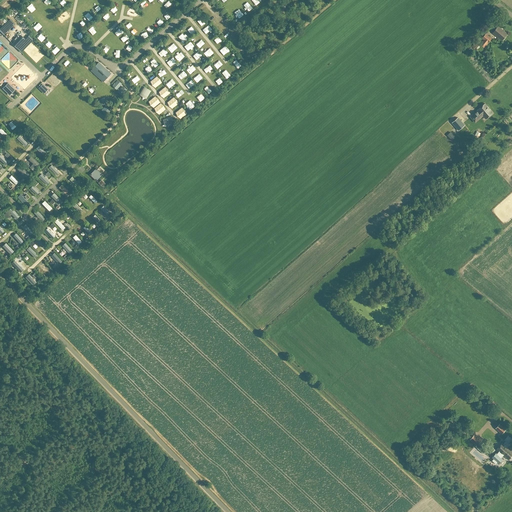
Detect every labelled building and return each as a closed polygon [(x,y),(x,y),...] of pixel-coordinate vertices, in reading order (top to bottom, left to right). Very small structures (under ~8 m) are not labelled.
[(37,31),(42,27),(39,23),(33,27),(37,31)] [(501,41),(507,34),(498,27),(492,34),(501,41)] [(42,42),(47,36),(43,33),(38,39),(42,42)] [(480,45),(484,48),(491,39),(486,34),(482,39),(483,40),(480,45)] [(16,48),(25,40),(20,35),(12,44),(16,48)] [(192,43),(189,46),(193,51),(197,48),(192,43)] [(220,49),(224,55),(230,51),(226,45),(220,49)] [(181,52),(175,56),(178,60),(184,56),(181,52)] [(11,69),(11,61),(17,62),(17,55),(4,54),(3,65),(7,66),(7,69),(11,69)] [(171,67),(177,63),(174,58),(168,62),(171,67)] [(92,69),(105,80),(111,74),(99,63),(92,69)] [(184,70),(178,75),(182,79),(187,74),(184,70)] [(137,75),(132,80),(135,84),(141,79),(137,75)] [(138,86),(142,92),(148,87),(144,81),(138,86)] [(15,89),(8,82),(2,89),(9,96),(15,89)] [(163,93),(168,89),(164,84),(159,88),(163,93)] [(169,100),(174,105),(179,100),(174,95),(169,100)] [(34,111),(39,106),(32,99),(27,105),(34,111)] [(188,101),(194,108),(196,106),(191,99),(188,101)] [(486,119),(487,118),(488,118),(491,116),(491,115),(493,113),(485,104),(478,110),(479,112),(478,113),(477,112),(470,117),(475,123),(483,116),(486,119)] [(111,111),(106,106),(102,110),(107,115),(111,111)] [(452,123),(458,131),(464,126),(458,118),(452,123)] [(1,129),(0,130),(0,131),(6,138),(8,135),(1,129)] [(451,132),(447,135),(452,141),(452,140),(456,137),(451,132)] [(22,135),(19,138),(24,146),(28,144),(22,135)] [(40,164),(32,156),(28,160),(33,164),(30,167),(33,171),(40,164)] [(51,164),(48,167),(57,176),(60,173),(51,164)] [(96,168),(91,174),(97,180),(103,175),(96,168)] [(48,185),(51,183),(42,174),(40,177),(48,185)] [(58,187),(69,197),(71,195),(61,184),(58,187)] [(31,189),(38,196),(40,194),(33,187),(31,189)] [(54,193),(51,195),(59,204),(62,201),(54,193)] [(89,198),(97,204),(99,201),(91,195),(89,198)] [(23,196),(19,199),(24,206),(28,203),(23,196)] [(42,204),(50,212),(53,209),(45,201),(42,204)] [(38,211),(36,213),(44,222),(46,220),(38,211)] [(64,231),(67,229),(58,220),(55,222),(64,231)] [(88,236),(92,234),(88,225),(84,227),(88,236)] [(28,227),(25,229),(31,236),(33,234),(28,227)] [(53,240),(57,237),(49,228),(45,232),(53,240)] [(76,235),(74,237),(79,245),(82,243),(76,235)] [(40,239),(37,241),(43,249),(46,247),(40,239)] [(12,255),(15,253),(7,244),(4,246),(12,255)] [(30,248),(28,251),(35,258),(38,256),(30,248)] [(55,255),(53,256),(60,265),(62,263),(55,255)] [(51,274),(53,271),(45,263),(42,266),(51,274)] [(18,264),(16,267),(22,273),(24,270),(18,264)] [(34,287),(37,284),(30,276),(27,279),(34,287)] [(459,429),(459,426),(454,422),(451,422),(449,424),(450,427),(455,431),(457,431),(459,429)] [(506,430),(500,425),(497,428),(502,434),(506,430)] [(503,444),(503,443),(497,450),(499,452),(497,454),(496,453),(492,458),(499,464),(503,460),(501,458),(503,456),(506,458),(507,458),(508,460),(511,455),(511,452),(511,451),(507,448),(509,445),(511,447),(511,445),(511,439),(508,436),(504,440),(505,442),(503,444)] [(485,453),(488,450),(473,437),(470,440),(485,453)]
